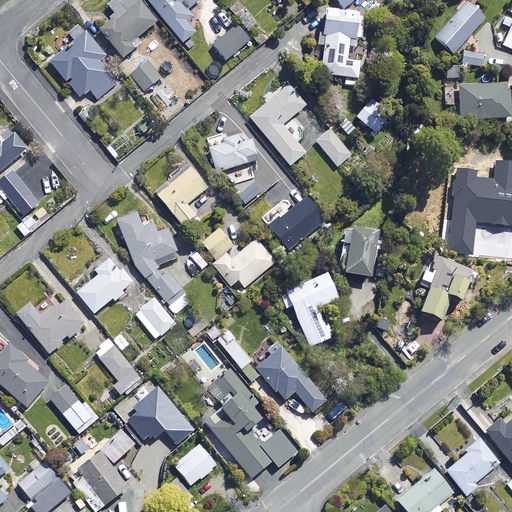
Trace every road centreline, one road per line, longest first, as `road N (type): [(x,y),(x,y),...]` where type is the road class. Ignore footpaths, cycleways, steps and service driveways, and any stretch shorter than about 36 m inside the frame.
road 1 (tertiary): [(284,504),(511,316)]
road 2 (residential): [(103,186),(267,52)]
road 3 (residential): [(103,186),(0,61)]
road 4 (residential): [(0,271),(103,186)]
